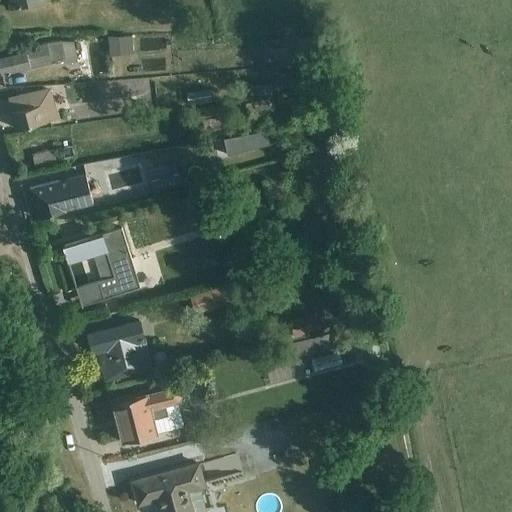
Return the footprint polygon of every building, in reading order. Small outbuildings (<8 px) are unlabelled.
[(7,0),(11,10),(48,0),(7,0)] [(110,37),(110,58),(131,55),(132,38),(110,37)] [(318,39),(298,38),(300,64),(324,62),(318,39)] [(51,63),(51,62),(63,60),(65,65),(78,62),(74,42),(59,43),(22,51),(0,55),(0,66),(2,75),(51,63)] [(273,86),(250,88),(251,98),(273,96),(273,86)] [(16,129),(59,120),(51,91),(9,101),(16,129)] [(210,91),(191,93),(192,102),(211,100),(210,91)] [(245,105),(247,119),(257,118),(257,112),(270,110),(269,100),(255,102),(255,104),(245,105)] [(203,122),(205,130),(221,128),(221,127),(234,125),(232,106),(200,109),(201,122),(203,122)] [(268,131),(224,140),(227,157),(270,145),(268,131)] [(75,159),(73,147),(58,150),(57,149),(32,155),(35,168),(75,159)] [(37,218),(93,204),(86,175),(31,189),(34,201),(33,201),(37,218)] [(155,195),(189,186),(187,179),(180,181),(178,175),(151,182),(155,195)] [(304,212),(287,217),(289,226),(307,221),(304,212)] [(354,215),(345,217),(351,242),(360,240),(354,215)] [(82,308),(140,289),(122,229),(63,247),(68,264),(106,253),(114,279),(76,290),(82,308)] [(195,315),(231,306),(227,287),(190,295),(195,315)] [(292,340),(317,332),(313,320),(288,327),(292,340)] [(153,368),(141,321),(89,335),(93,353),(99,351),(106,380),(153,368)] [(340,354),(311,362),(314,374),(343,366),(340,354)] [(183,403),(180,388),(113,405),(123,444),(185,427),(179,404),(183,403)] [(211,417),(187,423),(192,442),(216,436),(211,417)] [(320,430),(326,454),(338,451),(332,427),(320,430)] [(317,450),(313,433),(299,436),(297,429),(284,432),(290,457),(304,454),(303,453),(317,450)] [(207,489),(201,464),(133,483),(139,504),(156,500),(159,511),(206,511),(201,490),(207,489)] [(260,498),(272,503),(279,487),(267,482),(260,498)]
